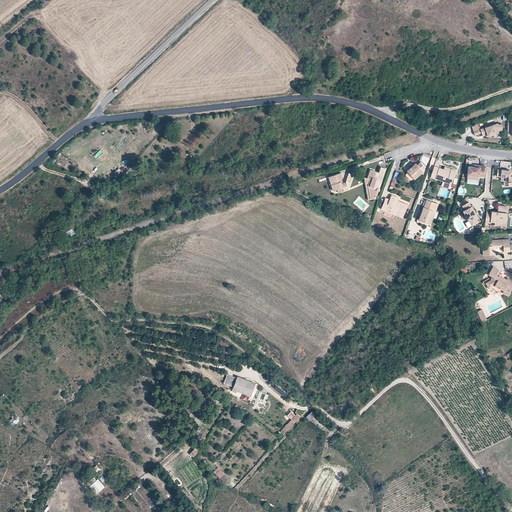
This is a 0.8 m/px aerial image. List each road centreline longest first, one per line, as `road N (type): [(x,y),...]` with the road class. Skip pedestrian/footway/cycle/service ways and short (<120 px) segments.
road 1 (unclassified): [(0,347),(83,291),(110,319),(215,330),(340,428),(405,375),(511,507)]
road 2 (tertiary): [(92,121),(320,97),(432,139)]
road 3 (tertiary): [(92,121),(213,0)]
road 4 (track): [(382,114),(404,105),(444,110),(511,88)]
